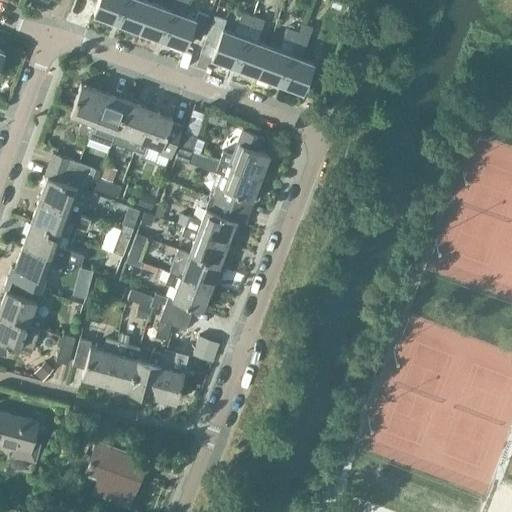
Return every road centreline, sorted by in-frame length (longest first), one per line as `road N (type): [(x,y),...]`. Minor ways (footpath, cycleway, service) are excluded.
road 1 (residential): [(181,511),(317,136),(48,35)]
road 2 (residential): [(0,169),(48,35)]
